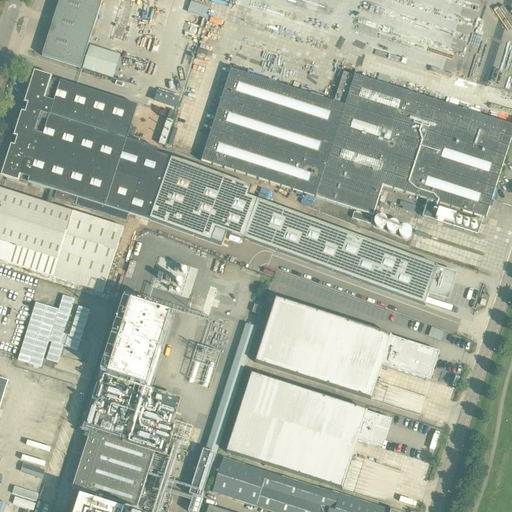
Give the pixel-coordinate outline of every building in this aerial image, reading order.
[(59,0),(55,16),(42,57),(81,69),(102,0),(59,0)] [(192,1),(189,11),(205,16),(208,7),(192,1)] [(89,46),(81,69),(113,79),(120,56),(89,46)] [(236,172),(266,81),(266,80),(265,80),(265,81),(254,77),(253,77),(243,73),(242,73),(231,70),(231,69),(230,69),(230,70),(231,70),(227,81),(227,82),(225,89),(224,88),(224,89),(225,89),(221,100),(220,100),(221,101),(217,111),(217,112),(215,119),(214,119),(215,120),(211,130),(211,131),(208,142),(207,142),(205,149),(205,150),(201,161),(201,162),(202,162),(202,161),(213,165),(212,165),(213,166),(213,165),(224,169),(225,169),(235,172),(235,173),(236,173),(236,172)] [(11,144),(6,160),(31,167),(46,172),(105,196),(151,215),(171,159),(156,154),(157,150),(142,145),(144,140),(134,137),(136,129),(131,127),(137,107),(61,82),(60,84),(56,83),(56,81),(47,78),(47,75),(34,71),(24,103),(27,104),(25,112),(21,111),(13,137),(17,138),(14,146),(11,144)] [(383,186),(373,183),(326,168),(354,76),(343,72),(334,102),(333,103),(323,99),(322,98),(322,99),(311,95),(300,92),(300,91),(299,91),(299,92),(288,88),(289,88),(288,88),(277,85),(277,84),(276,84),(266,81),(236,172),(247,176),(247,177),(247,176),(258,180),(259,180),(270,183),(270,184),(270,183),(281,187),(282,188),(282,187),(293,191),(292,191),(293,191),(304,194),(304,195),(305,194),(315,198),(316,199),(316,198),(373,216),(383,186)] [(326,168),(373,183),(401,91),(401,90),(400,90),(389,87),(390,86),(389,86),(389,87),(378,83),(367,80),(367,79),(366,79),(355,76),(355,75),(354,76),(326,168)] [(373,183),(383,186),(394,189),(394,190),(405,193),(405,194),(406,194),(406,193),(417,197),(416,197),(417,197),(428,200),(428,201),(423,217),(434,220),(440,205),(440,204),(451,208),(462,211),(462,212),(463,212),(474,215),(474,216),(474,215),(485,219),(486,219),(486,218),(489,208),(490,208),(490,207),(489,207),(492,200),(492,199),(495,189),(496,189),(496,188),(495,188),(499,177),(500,177),(499,177),(501,170),(502,170),(502,169),(505,158),(506,158),(505,158),(509,147),(509,146),(511,139),(511,136),(511,126),(504,124),(504,123),(503,123),(492,120),(492,119),(492,120),(481,116),(480,116),(469,113),(470,112),(469,112),(458,109),(458,108),(457,109),(447,105),(446,105),(435,102),(435,101),(424,98),(423,97),(423,98),(412,94),(401,91),(373,183)] [(167,120),(158,144),(164,146),(173,122),(167,120)] [(243,240),(258,200),(249,196),(252,187),(171,159),(149,220),(222,246),(226,233),(243,240)] [(31,167),(6,160),(0,177),(19,183),(20,179),(57,191),(55,199),(127,221),(130,214),(149,220),(151,215),(105,196),(46,172),(31,167)] [(0,260),(103,293),(124,228),(0,189),(0,260)] [(438,267),(258,200),(243,240),(425,307),(429,295),(443,300),(452,272),(438,268),(438,267)] [(415,210),(416,205),(401,201),(400,206),(415,210)] [(411,238),(411,226),(407,226),(407,221),(387,221),(387,216),(376,216),(376,228),(388,228),(388,233),(400,233),(400,238),(411,238)] [(189,308),(197,267),(179,263),(177,271),(183,272),(180,285),(182,286),(180,296),(187,297),(185,307),(189,308)] [(19,357),(18,360),(41,368),(41,365),(49,342),(52,343),(46,360),(58,363),(63,346),(77,351),(90,311),(78,307),(73,324),(67,322),(74,299),(63,296),(58,310),(35,303),(19,357)] [(322,385),(370,400),(371,400),(370,399),(371,398),(381,365),(425,379),(434,351),(391,337),(392,336),(388,335),(371,330),(343,321),(295,305),(276,299),(272,310),(262,342),(255,363),(322,385)] [(135,511),(137,509),(142,511),(146,499),(141,497),(155,452),(137,446),(141,432),(168,440),(177,410),(151,402),(154,394),(153,394),(154,392),(156,393),(157,391),(148,389),(165,336),(171,316),(124,301),(113,336),(101,373),(99,373),(99,374),(100,375),(82,432),(63,490),(81,496),(75,511),(135,511)] [(252,313),(260,315),(262,308),(255,306),(252,313)] [(433,326),(429,335),(441,340),(444,330),(433,326)] [(293,475),(341,490),(342,490),(342,489),(341,489),(357,441),(377,447),(386,419),(367,413),(367,412),(251,375),(242,404),(233,433),(226,453),(236,456),(265,465),(293,475)] [(189,495),(201,499),(215,454),(203,450),(189,495)] [(324,492),(224,459),(223,459),(212,493),(271,511),(392,511),(391,511),(385,509),(325,490),(324,492)] [(187,511),(198,511),(202,500),(193,497),(187,511)]
